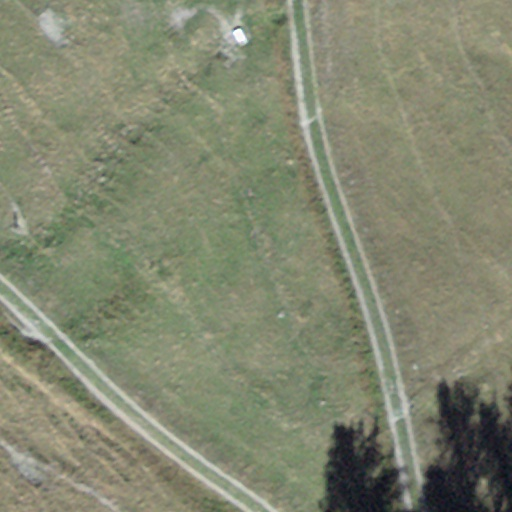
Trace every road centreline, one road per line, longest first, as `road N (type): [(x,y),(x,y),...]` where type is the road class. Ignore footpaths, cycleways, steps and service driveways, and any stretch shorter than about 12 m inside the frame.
road 1 (track): [(299,0),(327,200),(374,315),(419,511)]
road 2 (track): [(277,511),(116,407),(72,367),(0,271)]
